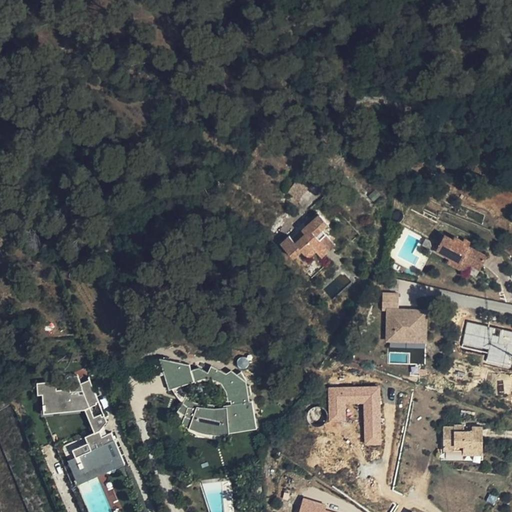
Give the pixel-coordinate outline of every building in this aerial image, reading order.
[(297,179),(287,191),(298,199),(307,187),(297,179)] [(317,212),(311,217),(321,228),(327,222),(317,212)] [(289,235),(280,243),(293,257),(301,250),(305,254),(312,247),(316,251),(330,238),(321,228),(311,217),(304,224),(306,226),(302,229),(305,233),(295,242),(292,239),(289,235)] [(292,239),(295,242),(305,233),(302,229),(292,239)] [(440,242),(444,234),(439,231),(435,240),(440,242)] [(463,240),(454,235),(453,238),(444,234),(440,242),(436,249),(450,257),(460,262),(461,259),(471,264),(472,262),(481,267),(487,255),(468,245),(467,247),(462,244),(465,238),(464,237),(463,240)] [(330,238),(316,251),(321,257),(335,244),(330,238)] [(470,240),(465,238),(462,244),(467,247),(468,245),(470,240)] [(312,247),(305,254),(308,258),(316,251),(312,247)] [(466,272),(471,264),(461,259),(460,262),(450,257),(447,262),(466,272)] [(387,310),(387,341),(407,341),(407,335),(426,335),(426,310),(399,309),(399,293),(382,293),(382,310),(387,310)] [(511,330),(466,322),(461,347),(487,352),(485,363),(511,368),(511,366),(511,330)] [(183,365),(154,362),(166,390),(198,376),(207,376),(217,380),(223,387),(225,396),(228,395),(230,399),(221,401),(222,405),(212,406),(211,401),(197,401),(196,406),(186,406),(180,403),(176,411),(183,414),(181,424),(197,429),(207,430),(215,431),(227,430),(226,428),(255,421),(248,394),(246,394),(241,375),(242,375),(235,366),(231,369),(225,366),(220,370),(205,364),(203,371),(193,367),(185,370),(183,365)] [(53,384),(36,385),(36,395),(42,395),(44,413),(85,409),(95,432),(84,437),(86,443),(73,448),(76,456),(67,460),(78,484),(79,484),(97,476),(123,463),(112,438),(110,439),(102,421),(104,419),(102,413),(93,417),(88,406),(94,404),(94,402),(96,401),(89,384),(80,388),(75,377),(65,378),(66,391),(54,392),(53,384)] [(365,445),(380,444),(378,386),(328,388),(329,421),(345,421),(344,403),(364,402),(365,445)] [(297,424),(287,436),(293,441),(296,437),(303,429),(297,424)] [(443,433),(443,450),(455,450),(455,444),(463,444),(463,450),(472,450),(472,453),(483,453),(483,426),(472,426),(472,428),(472,430),(464,430),(464,428),(464,425),(454,425),(454,426),(454,433),(443,433)] [(112,511),(97,476),(79,484),(91,511),(112,511)] [(324,511),(325,510),(326,506),(303,499),(299,511),(324,511)]
